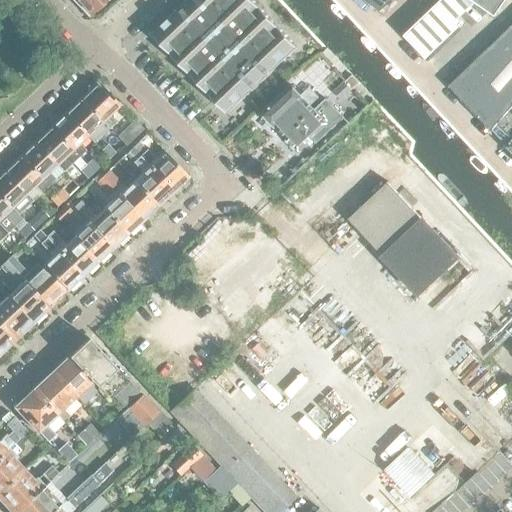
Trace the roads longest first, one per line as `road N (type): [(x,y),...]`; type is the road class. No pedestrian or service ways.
road 1 (residential): [(0,398),(230,177),(93,40)]
road 2 (residential): [(0,134),(93,40)]
